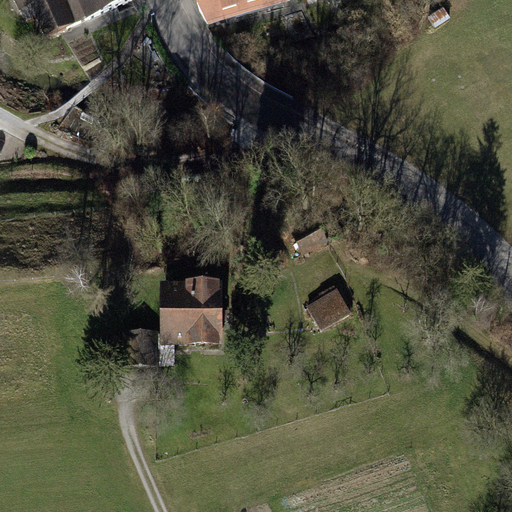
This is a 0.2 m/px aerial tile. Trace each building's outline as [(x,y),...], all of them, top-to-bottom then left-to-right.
[(31,9),(45,41),(135,5),(132,0),(12,0),(18,14),(31,9)] [(195,0),(203,28),(287,5),(285,0),(195,0)] [(286,232),(301,258),(321,247),(306,221),(286,232)] [(171,346),(215,346),(214,279),(153,280),(154,332),(119,332),(120,369),(171,368),(171,346)] [(337,287),(303,308),(317,331),(351,311),(337,287)] [(343,330),(320,344),(326,352),(348,338),(343,330)]
